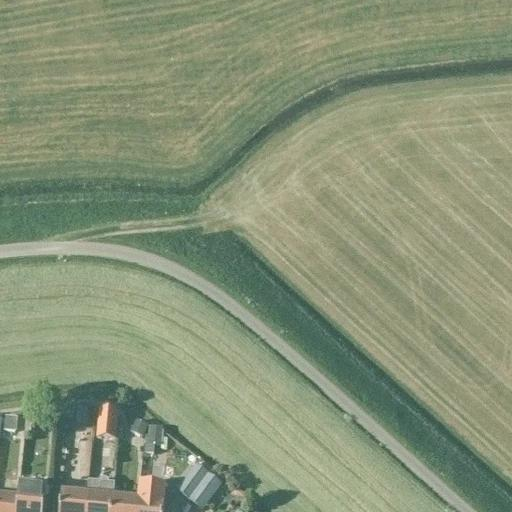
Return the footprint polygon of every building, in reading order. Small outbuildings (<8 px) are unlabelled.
[(75,411),(70,411),(66,410),(65,423),(74,424),(75,411)] [(89,413),(78,412),(77,429),(88,430),(89,413)] [(115,444),(117,416),(99,414),(96,442),(115,444)] [(24,436),(37,437),(39,416),(26,415),(24,436)] [(4,434),(16,435),(17,421),(5,420),(4,434)] [(137,425),(132,436),(141,441),(147,429),(137,425)] [(149,430),(147,448),(161,450),(163,431),(149,430)] [(180,496),(190,503),(208,478),(193,467),(184,479),(190,483),(180,496)] [(208,478),(190,503),(201,511),(205,511),(217,496),(218,496),(223,489),(208,478)] [(88,499),(87,499),(85,511),(111,511),(113,502),(113,487),(110,487),(108,484),(107,482),(104,482),(101,483),(99,486),(89,485),(88,499)] [(115,487),(113,487),(113,502),(111,511),(137,511),(138,504),(114,502),(115,487)] [(17,503),(0,500),(0,511),(16,511),(19,488),(17,503)] [(43,511),(44,505),(31,504),(32,489),(19,488),(16,511),(43,511)] [(139,504),(138,504),(137,511),(163,511),(164,507),(165,490),(141,488),(139,504)] [(59,511),(85,511),(87,499),(61,497),(59,511)]
